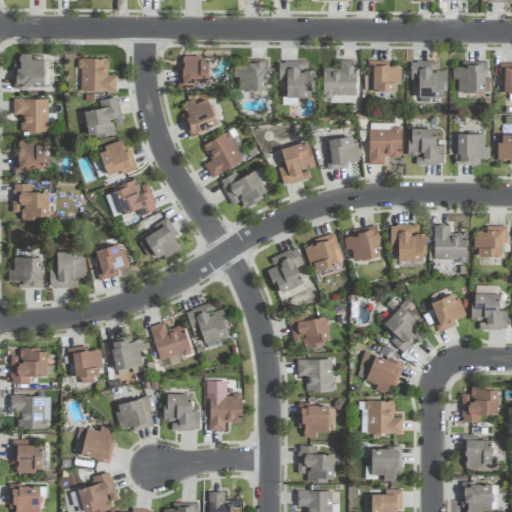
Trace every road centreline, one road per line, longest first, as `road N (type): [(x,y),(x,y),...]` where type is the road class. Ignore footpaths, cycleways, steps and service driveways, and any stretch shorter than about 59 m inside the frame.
road 1 (residential): [(0,319),(83,314),(155,294),(241,239),(317,205),(511,197)]
road 2 (residential): [(511,32),(0,29)]
road 3 (residential): [(266,511),(267,378),(255,305),(167,156),(150,100),(148,30)]
road 4 (residential): [(434,511),(442,375),(464,362),(511,361)]
